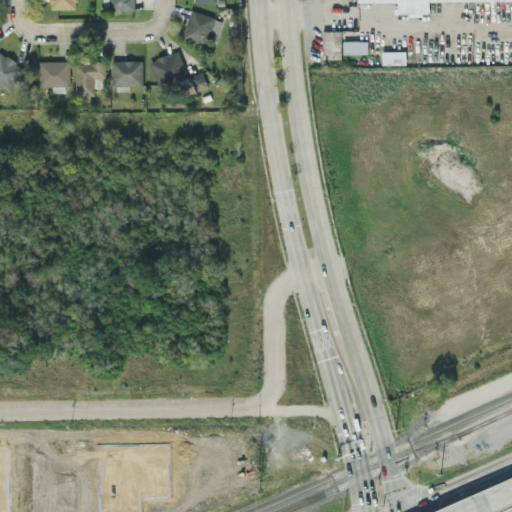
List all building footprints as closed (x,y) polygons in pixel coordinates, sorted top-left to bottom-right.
[(77,0),(50,0),(51,8),(77,8),(77,0)] [(132,0),(103,0),(104,10),(133,9),(132,0)] [(358,0),(358,1),(397,1),(397,14),(429,13),(429,1),(470,0),(358,0)] [(223,19),(191,8),(182,35),(214,46),(223,19)] [(323,58),(341,57),(341,29),(322,30),(323,58)] [(343,53),(368,52),(368,39),(343,40),(343,53)] [(188,73),(178,49),(149,60),(159,85),(188,73)] [(0,83),(8,90),(25,68),(0,50),(0,83)] [(406,50),(382,50),(382,63),(406,63),(406,50)] [(143,59),(112,60),(113,90),(129,89),(129,85),(143,85),(143,59)] [(39,60),(39,85),(52,85),(52,91),(68,91),(69,60),(39,60)] [(75,61),(76,95),(94,94),(94,77),(105,76),(105,60),(75,61)] [(190,75),(195,90),(208,86),(203,71),(190,75)]
